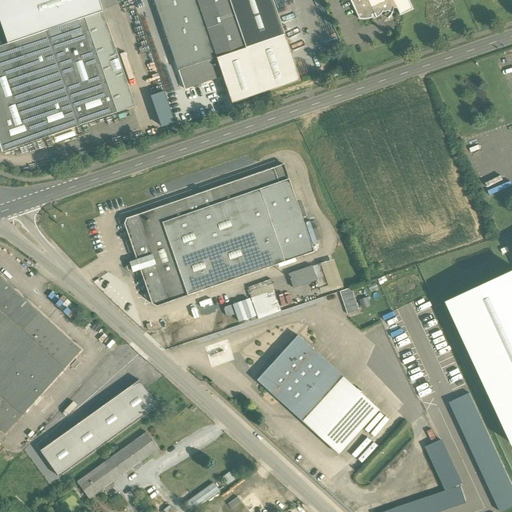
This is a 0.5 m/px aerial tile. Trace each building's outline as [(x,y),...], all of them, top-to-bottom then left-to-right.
[(98,0),(0,0),(0,21),(8,44),(46,30),(84,17),(102,11),(98,0)] [(153,0),(178,71),(217,58),(218,59),(219,58),(219,57),(246,48),(229,0),(153,0)] [(284,35),(272,0),(229,0),(246,48),(284,35)] [(408,0),(350,0),(359,19),(363,20),(368,19),(373,18),(372,15),(374,14),(376,18),(379,16),(381,14),(383,12),(384,12),(386,12),(387,11),(391,13),(390,15),(391,16),(392,13),(393,11),(393,9),(397,9),(400,15),(413,10),(408,0)] [(102,11),(84,17),(117,113),(135,106),(102,11)] [(84,17),(46,30),(79,126),(117,113),(84,17)] [(8,44),(0,46),(0,143),(3,152),(79,126),(46,30),(8,44)] [(246,48),(219,57),(219,58),(218,59),(217,58),(223,76),(232,103),(299,80),(284,35),(246,48)] [(217,58),(178,71),(184,89),(199,85),(200,88),(204,86),(203,83),(223,76),(217,58)] [(151,95),(159,127),(173,124),(165,91),(151,95)] [(283,165),(274,168),(279,182),(288,179),(283,165)] [(274,168),(254,175),(259,189),(279,182),(274,168)] [(254,175),(138,215),(168,302),(285,262),(259,189),(254,175)] [(279,182),(259,189),(285,262),(314,252),(288,179),(279,182)] [(168,302),(138,215),(126,219),(124,224),(137,260),(136,260),(139,270),(140,269),(152,304),(157,306),(168,302)] [(288,275),(293,289),(316,281),(311,266),(288,275)] [(511,271),(447,301),(511,441),(511,271)] [(81,351),(0,276),(0,429),(5,434),(81,351)] [(351,288),(339,292),(347,315),(358,311),(351,288)] [(273,291),(251,299),(258,318),(280,311),(273,291)] [(366,297),(359,299),(360,308),(368,306),(366,297)] [(249,299),(233,305),(239,322),(255,316),(249,299)] [(231,305),(223,307),(227,317),(234,314),(231,305)] [(343,376),(298,335),(257,380),(302,421),(343,376)] [(379,409),(343,376),(302,421),(338,454),(379,409)] [(58,476),(157,406),(139,382),(138,380),(40,451),(58,476)] [(450,403),(501,511),(511,506),(511,486),(469,394),(450,403)] [(147,433),(77,482),(89,498),(158,449),(147,433)] [(425,448),(445,493),(459,489),(462,487),(441,442),(425,448)] [(214,484),(186,504),(191,511),(219,491),(214,484)] [(387,511),(444,511),(464,505),(459,489),(445,493),(387,511)] [(237,497),(228,504),(232,509),(241,501),(237,497)]
